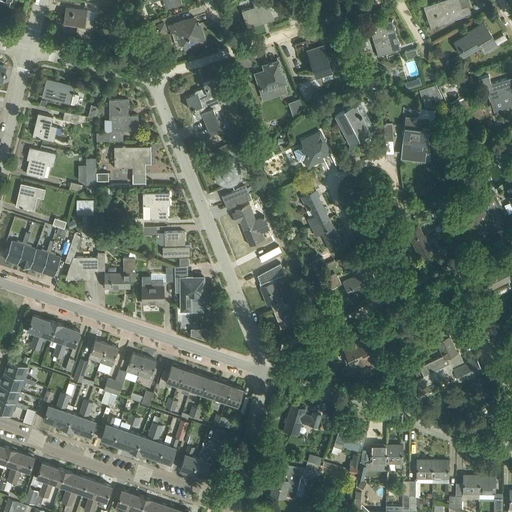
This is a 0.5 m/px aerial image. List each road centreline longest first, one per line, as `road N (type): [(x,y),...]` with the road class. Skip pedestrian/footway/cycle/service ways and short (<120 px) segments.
road 1 (unclassified): [(262,356),(150,82)]
road 2 (residential): [(265,373),(0,286)]
road 3 (residential): [(238,506),(151,473),(135,477),(42,447),(0,425)]
road 4 (residential): [(497,448),(265,373)]
road 5 (residential): [(379,223),(344,215),(332,192),(336,180),(376,160),(389,171),(388,210)]
road 6 (residential): [(262,356),(410,286)]
road 7 (residential): [(236,50),(374,2)]
road 8 (residential): [(511,397),(457,264)]
road 9 (unclassified): [(238,506),(265,373)]
road 10 (unclassified): [(150,82),(30,49)]
